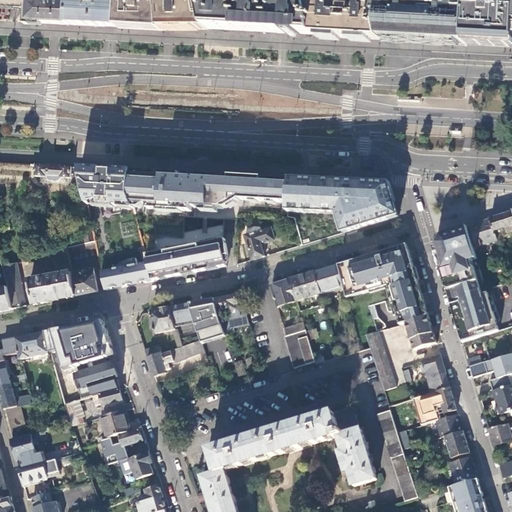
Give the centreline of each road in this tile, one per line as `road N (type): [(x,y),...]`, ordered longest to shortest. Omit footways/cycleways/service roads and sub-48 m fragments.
road 1 (primary): [(511,70),(441,67),(367,78),(0,62)]
road 2 (primary): [(0,119),(364,144),(410,160)]
road 3 (residential): [(418,224),(258,275),(119,303)]
road 4 (residential): [(418,224),(496,479)]
road 5 (residential): [(184,511),(119,303)]
road 6 (residential): [(119,303),(0,327)]
